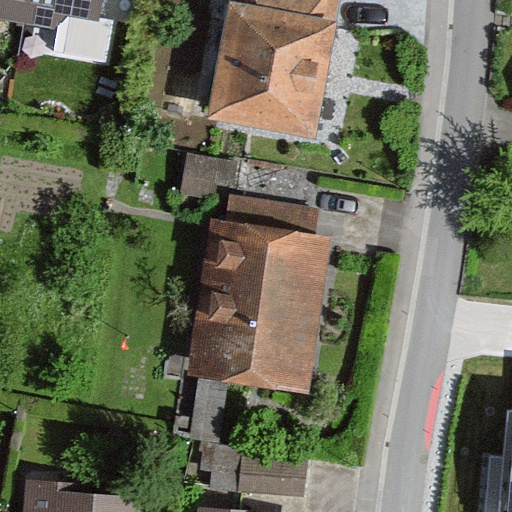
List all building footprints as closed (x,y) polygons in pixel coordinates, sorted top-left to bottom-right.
[(0,0),(0,34),(88,47),(94,0),(0,0)] [(321,0),(220,0),(218,21),(206,20),(194,140),(308,150),(321,0)] [(302,409),(323,250),(311,248),(315,219),(218,206),(214,239),(198,237),(177,392),(302,409)] [(212,498),(302,503),(303,471),(214,467),(212,498)] [(16,511),(123,511),(124,509),(63,508),(64,494),(17,492),(16,511)]
